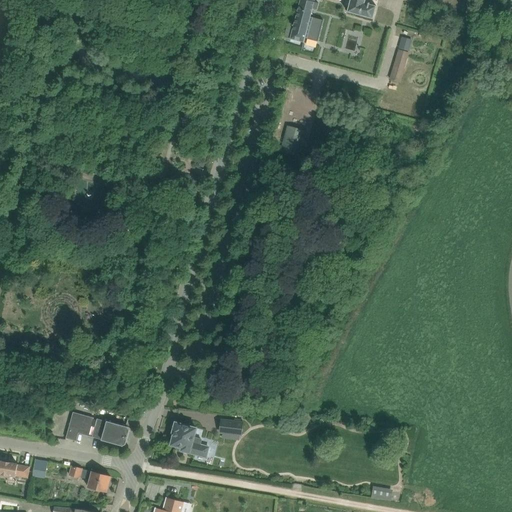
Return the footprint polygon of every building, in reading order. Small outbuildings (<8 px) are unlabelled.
[(300,0),(294,24),(289,45),(316,53),(327,16),(316,13),(319,0),(350,0),(347,13),(372,19),(376,5),(364,1),(364,0),(300,0)] [(381,80),(393,83),(405,42),(393,38),(381,80)] [(282,126),(275,147),(289,152),(297,131),(282,126)] [(92,436),(125,446),(131,427),(97,417),(92,436)] [(217,420),(214,436),(235,441),(238,425),(217,420)] [(168,448),(207,458),(210,446),(201,444),(203,438),(196,437),(198,427),(175,421),(168,448)] [(0,474),(27,478),(29,466),(0,462),(0,474)] [(66,463),(62,475),(73,479),(77,467),(66,463)] [(87,487),(107,493),(112,477),(92,472),(87,487)] [(375,482),(374,490),(391,494),(392,486),(375,482)] [(191,511),(194,505),(167,497),(163,509),(155,507),(153,511),(191,511)]
